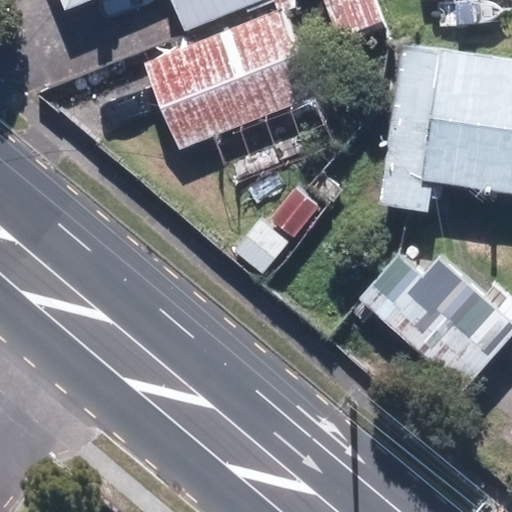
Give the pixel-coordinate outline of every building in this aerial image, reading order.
[(182,0),(193,26),(258,0),(182,0)] [(384,0),(329,0),(346,40),(393,21),(384,0)] [(289,6),(151,57),(184,144),(322,92),(289,6)] [(511,53),(409,42),(390,199),(511,213),(511,53)] [(272,271),(326,204),(292,176),(237,243),(272,271)] [(460,389),(511,332),(511,322),(509,320),(511,316),(511,295),(494,279),(482,293),(441,255),(423,275),(399,253),(359,297),(460,389)]
